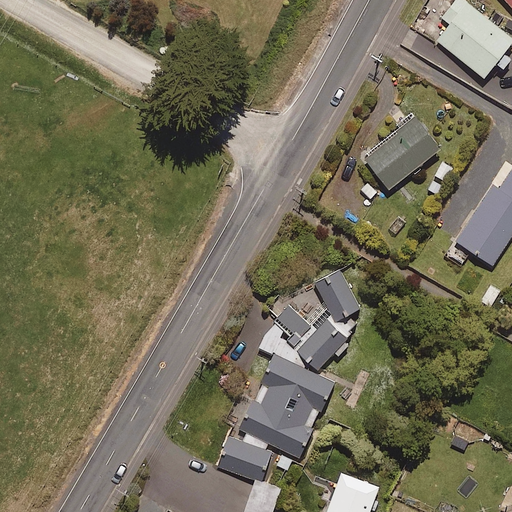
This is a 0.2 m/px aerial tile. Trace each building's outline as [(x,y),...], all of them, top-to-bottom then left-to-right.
[(496,58),(502,63),(510,52),(504,48),(511,36),(511,30),(470,0),(455,0),(432,33),(486,72),(496,58)] [(439,138),(414,109),(363,153),(388,182),(439,138)] [(511,160),(504,154),(445,234),(479,259),(511,214),(511,160)] [(439,191),(454,161),(441,155),(426,185),(439,191)] [(356,314),(336,314),(356,298),(329,263),(309,279),(325,300),(306,315),(291,297),(269,311),(272,319),(253,346),(267,351),(313,370),(333,347),(338,351),(356,327),(356,314)] [(489,308),(501,287),(489,280),(476,301),(489,308)] [(313,370),(267,351),(254,376),(260,380),(252,396),(246,393),(230,423),(242,429),(238,439),(224,434),(211,467),(249,479),(239,511),(243,511),(266,511),(274,483),(262,480),(266,464),(284,468),(287,457),(296,459),(308,426),(305,425),(311,409),(319,412),(331,377),(313,370)] [(361,511),(371,484),(332,471),(317,511),(361,511)] [(511,511),(511,480),(508,478),(502,493),(508,496),(500,511),(511,511)]
